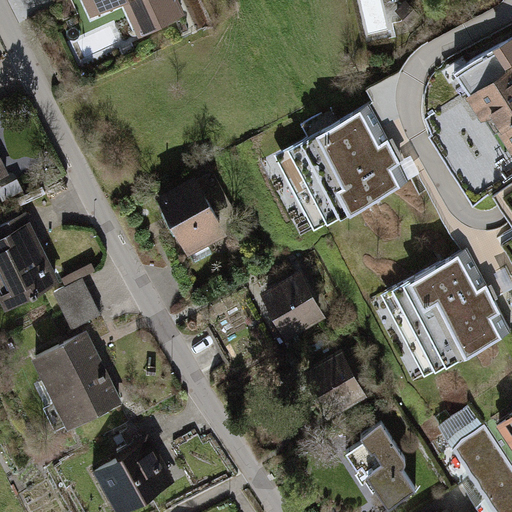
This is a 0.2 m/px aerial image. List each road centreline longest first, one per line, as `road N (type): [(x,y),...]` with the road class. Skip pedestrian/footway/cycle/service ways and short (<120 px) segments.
road 1 (residential): [(0,6),(143,292),(279,511)]
road 2 (residential): [(511,7),(428,51),(416,61),(406,94),(413,128),(460,208),(479,221),(504,214)]
